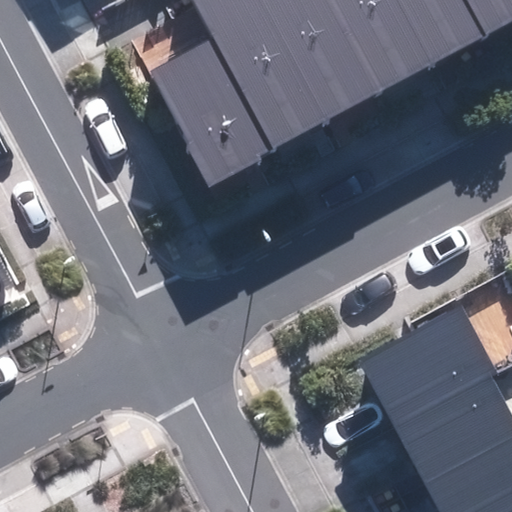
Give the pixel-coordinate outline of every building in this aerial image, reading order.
[(265,0),(197,0),(213,32),(272,147),(326,119),(265,0)] [(333,0),(265,0),(326,119),(380,92),(333,0)] [(401,0),(333,0),(380,92),(435,65),(401,0)] [(469,0),(401,0),(435,65),(489,37),(469,0)] [(511,0),(469,0),(489,37),(511,25),(511,0)] [(272,147),(213,32),(151,63),(210,178),(272,147)] [(361,356),(392,413),(482,365),(451,307),(361,356)] [(392,413),(424,471),(511,423),(511,419),(482,365),(392,413)] [(511,423),(424,471),(446,511),(486,511),(511,498),(511,423)] [(511,511),(511,498),(486,511),(511,511)]
